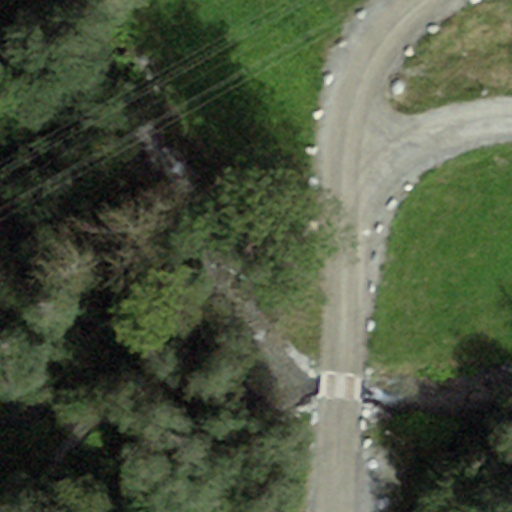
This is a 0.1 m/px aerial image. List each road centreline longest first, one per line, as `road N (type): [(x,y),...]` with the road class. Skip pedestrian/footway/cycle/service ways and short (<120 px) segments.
road 1 (track): [(345,166),(333,397)]
road 2 (track): [(410,0),(355,50),(345,166)]
road 3 (track): [(345,166),(448,124),(511,115)]
